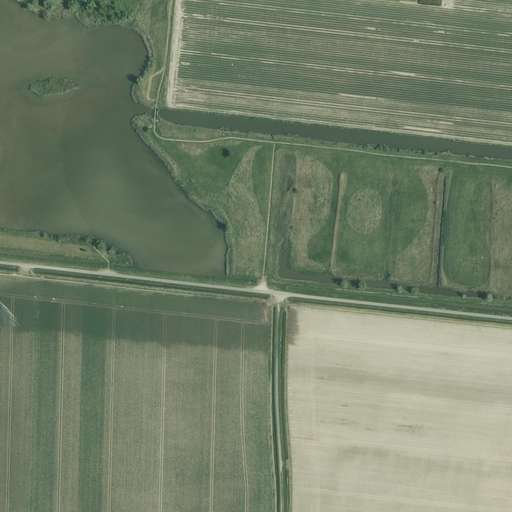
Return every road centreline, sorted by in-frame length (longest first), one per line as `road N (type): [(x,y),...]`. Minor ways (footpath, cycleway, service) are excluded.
road 1 (unclassified): [(0,263),(511,319)]
road 2 (track): [(282,511),(279,294)]
